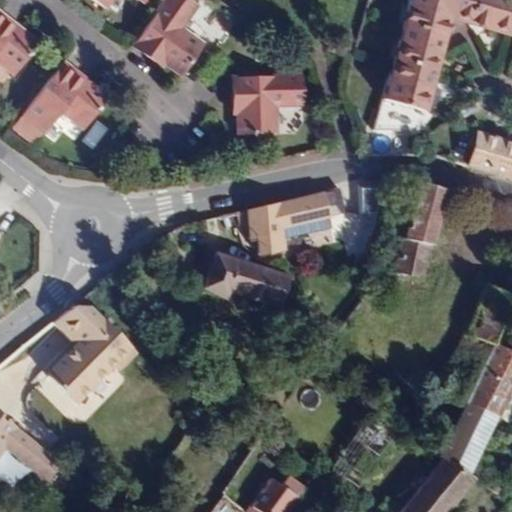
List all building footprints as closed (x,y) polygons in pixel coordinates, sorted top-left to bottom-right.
[(145,0),(90,0),(104,10),(111,0),(140,0),(144,3),(145,0)] [(202,46),(179,29),(196,6),(188,0),(165,0),(134,42),(162,63),(180,76),(202,46)] [(511,0),(406,0),(379,100),(380,100),(421,111),(435,62),(447,19),(507,36),(511,37),(511,0)] [(20,31),(13,25),(0,15),(0,21),(17,35),(20,31)] [(0,62),(15,74),(38,44),(20,31),(17,35),(0,21),(0,62)] [(162,63),(134,42),(130,47),(158,68),(162,63)] [(84,79),(63,62),(60,66),(86,86),(90,83),(84,79)] [(83,129),(108,97),(90,83),(86,86),(60,66),(20,117),(42,135),(60,112),(83,129)] [(302,106),(302,76),(237,79),(238,115),(239,136),(274,134),(274,107),(302,106)] [(238,115),(237,79),(229,80),(230,115),(238,115)] [(511,147),(474,136),(465,168),(511,180),(511,147)] [(420,280),(445,194),(445,191),(426,185),(415,186),(406,222),(393,273),(420,280)] [(358,187),(360,209),(376,207),(375,186),(358,187)] [(321,193),(278,203),(237,213),(238,228),(246,227),(248,241),(256,240),(258,255),(283,251),(281,230),(328,217),(321,193)] [(393,273),(406,222),(391,218),(376,269),(386,271),(393,273)] [(278,307),(288,278),(205,252),(194,286),(225,299),(229,292),(243,296),(241,300),(245,307),(256,310),(262,307),(263,303),(278,307)] [(465,402),(493,346),(511,300),(511,297),(487,286),(439,390),(465,402)] [(72,350),(42,380),(70,408),(105,372),(114,373),(132,355),(86,310),(70,309),(68,309),(53,321),(54,322),(77,345),(72,350)] [(54,322),(53,321),(48,326),(72,350),(77,345),(54,322)] [(496,419),(511,386),(511,354),(493,346),(465,402),(465,403),(496,419)] [(469,474),(496,419),(465,403),(440,455),(438,457),(440,459),(466,476),(467,475),(468,474),(469,474)] [(352,501),(400,431),(370,412),(322,481),(352,501)] [(59,464),(0,417),(0,448),(2,447),(29,467),(48,480),(59,464)] [(470,507),(485,488),(466,476),(440,459),(397,511),(383,502),(374,511),(447,511),(450,509),(458,500),(470,507)] [(288,511),(305,490),(289,477),(280,488),(271,480),(250,507),(249,506),(243,511),(288,511)]
